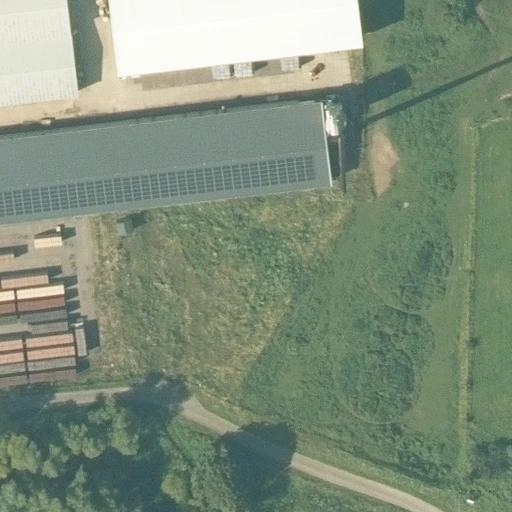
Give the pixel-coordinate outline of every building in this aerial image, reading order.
[(0,0),(0,101),(79,92),(67,0),(0,0)] [(107,0),(115,68),(361,38),(356,0),(107,0)] [(0,218),(331,179),(321,97),(0,135),(0,218)] [(329,118),(340,117),(338,98),(327,99),(329,118)] [(118,233),(134,229),(131,217),(115,220),(118,233)]
